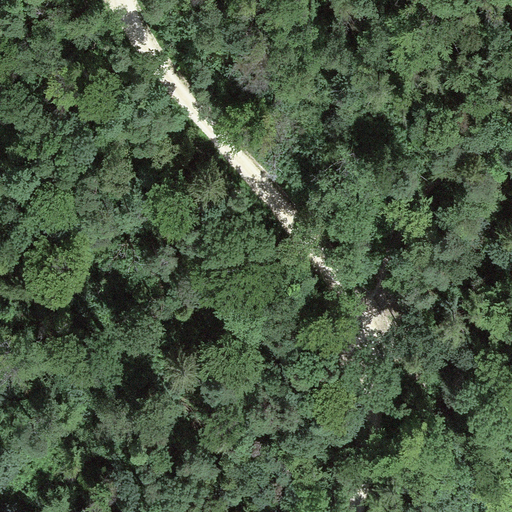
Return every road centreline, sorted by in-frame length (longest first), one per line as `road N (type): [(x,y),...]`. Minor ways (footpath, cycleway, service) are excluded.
road 1 (track): [(355,511),(377,344),(366,302),(121,25),(117,0)]
road 2 (track): [(366,302),(411,303),(438,290),(465,267),(511,182)]
